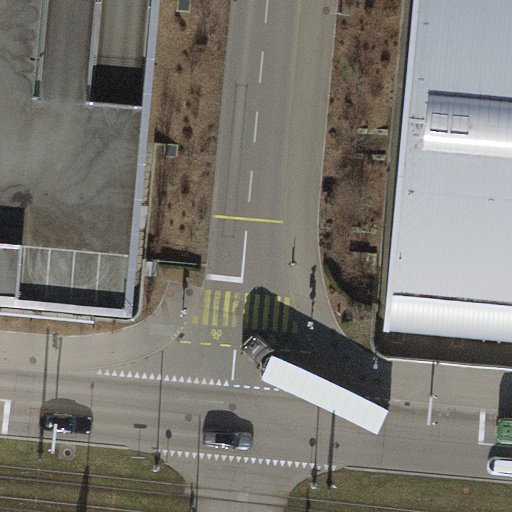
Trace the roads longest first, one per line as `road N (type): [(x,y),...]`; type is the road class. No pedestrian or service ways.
road 1 (unclassified): [(231,422),(271,0)]
road 2 (unclassified): [(231,422),(511,447)]
road 3 (unclassified): [(0,401),(231,422)]
